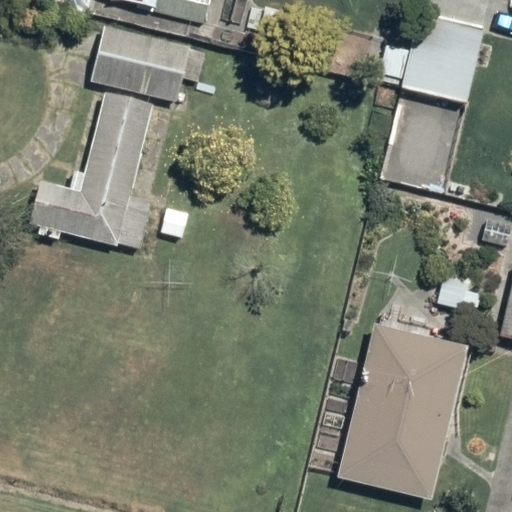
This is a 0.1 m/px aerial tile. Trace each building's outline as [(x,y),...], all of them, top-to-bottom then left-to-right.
[(103,0),(153,11),(155,0),(103,0)] [(464,106),(482,31),(415,15),(396,90),(464,106)] [(102,27),(88,83),(174,105),(181,79),(196,83),(204,52),(102,27)] [(103,94),(78,194),(36,183),(26,226),(139,254),(151,204),(127,198),(150,106),(103,94)] [(453,144),(391,133),(383,180),(444,191),(453,144)] [(193,204),(162,202),(159,239),(190,241),(193,204)] [(511,246),(511,247),(492,333),(511,337),(511,246)] [(442,266),(433,303),(478,315),(488,278),(442,266)] [(371,325),(334,480),(429,502),(466,347),(371,325)]
